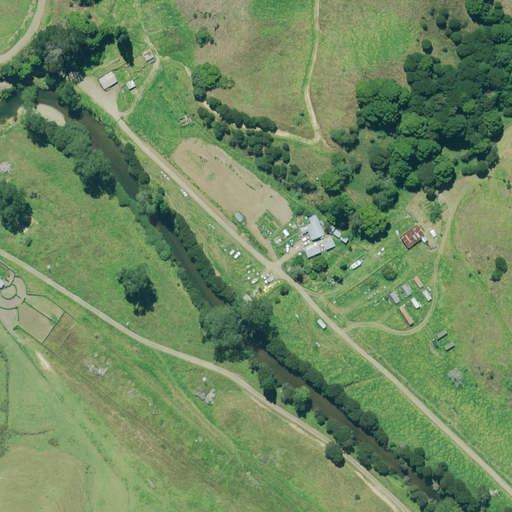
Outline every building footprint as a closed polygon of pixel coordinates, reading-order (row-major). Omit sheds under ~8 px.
[(143,53),(147,61),(154,57),(150,49),(143,53)] [(118,81),(112,71),(99,79),(105,89),(118,81)] [(135,86),(132,80),(126,83),(129,89),(135,86)] [(189,112),(184,115),(189,124),(193,121),(189,112)] [(326,238),(316,214),(309,217),(311,223),(303,227),(306,232),(308,231),(312,240),(317,238),(319,241),(326,238)] [(428,240),(416,224),(400,236),(408,248),(422,239),(424,242),(428,240)] [(336,227),(331,225),(327,231),(332,234),(336,227)] [(66,320),(61,316),(47,338),(52,341),(66,320)]
